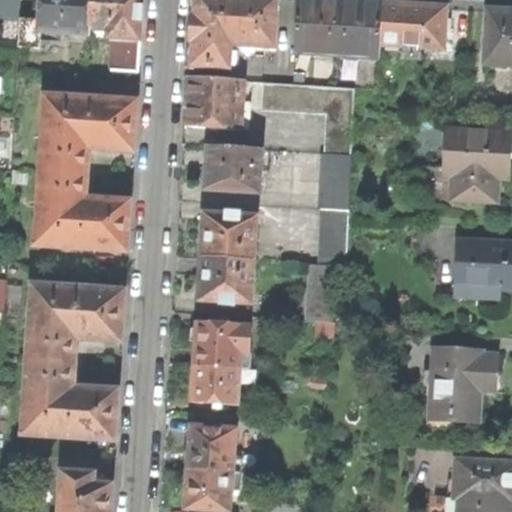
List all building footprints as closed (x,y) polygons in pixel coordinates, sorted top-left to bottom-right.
[(0,0),(0,12),(5,12),(21,13),(21,0),(0,0)] [(40,33),(89,35),(89,27),(91,0),(41,0),(41,2),(40,2),(40,16),(41,16),(41,20),(40,33)] [(109,40),(114,40),(141,42),(142,23),(143,23),(143,16),(144,9),(143,9),(143,0),(91,0),(89,27),(110,28),(109,40)] [(194,0),(192,33),(190,68),(231,71),(233,48),(277,50),(279,0),(194,0)] [(299,0),(296,51),(381,56),(382,46),(384,5),(340,3),(299,0)] [(413,7),(384,5),(382,46),(443,49),(446,9),(413,7)] [(20,19),(21,13),(5,12),(4,33),(19,34),(20,19)] [(511,13),(490,13),(487,64),(511,64),(511,13)] [(39,49),(40,33),(41,20),(20,19),(19,34),(19,41),(19,47),(39,49)] [(141,42),(114,40),(112,72),(139,74),(141,42)] [(245,82),(189,79),(187,101),(185,127),(242,131),(242,129),(246,130),(248,105),(244,104),(245,82)] [(355,91),(263,84),(261,111),(327,115),(325,155),(352,156),(354,110),(355,91)] [(87,201),(90,149),(100,150),(100,151),(134,153),(135,127),(137,103),(45,97),(40,186),(36,247),(90,250),(128,252),(130,227),(131,203),(97,201),(97,202),(87,201)] [(452,200),(498,203),(498,199),(499,180),(506,181),(507,158),(508,135),(449,132),(448,161),(447,167),(447,178),(453,178),(452,200)] [(208,171),(206,192),(260,195),(263,151),(208,147),(207,168),(207,171),(208,171)] [(322,210),(349,211),(352,156),(325,155),(322,155),(320,210),(322,210)] [(27,173),(13,172),(12,185),(27,185),(27,173)] [(319,266),(347,268),(348,247),(349,225),(349,211),(322,210),(319,266)] [(203,240),(202,259),(254,262),(257,219),(241,218),(241,215),(227,215),(227,217),(205,216),(204,222),(203,230),(203,240)] [(455,297),(500,299),(501,291),(511,291),(511,244),(458,242),(455,290),(455,297)] [(252,305),(254,262),(202,259),(201,278),(200,278),(200,284),(199,298),(200,298),(199,302),(221,304),(221,306),(235,307),(235,304),(252,305)] [(318,322),(336,323),(338,297),(346,275),(347,268),(319,266),(312,266),(309,321),(318,322)] [(86,390),(74,390),(78,338),(89,339),(89,340),(122,343),(124,308),(125,293),(88,290),(33,287),(24,436),(115,442),(117,416),(119,392),(86,390)] [(317,341),(334,343),(336,323),(318,322),(317,341)] [(240,369),(249,370),(253,327),(232,325),(232,324),(218,323),(218,324),(198,323),(198,329),(195,328),(192,331),(191,341),(194,344),(197,344),(196,354),(195,366),(240,369)] [(434,350),(430,419),(479,422),(480,393),(495,394),(496,375),(497,357),(482,356),(482,353),(434,350)] [(193,403),(239,406),(240,386),(239,386),(240,369),(195,366),(194,377),(194,387),(193,387),(192,401),(193,401),(193,403)] [(4,434),(24,433),(23,413),(3,414),(4,434)] [(241,473),(242,462),(234,461),(236,431),(191,428),(190,448),(188,470),(241,473)] [(19,455),(8,455),(7,469),(18,470),(19,455)] [(458,511),(511,511),(511,501),(511,500),(511,464),(456,461),(454,499),(459,499),(458,511)] [(186,510),(225,511),(230,511),(232,491),(240,492),(241,473),(188,470),(187,486),(186,510)] [(60,511),(110,511),(111,504),(112,486),(94,485),(95,475),(63,473),(60,511)]
